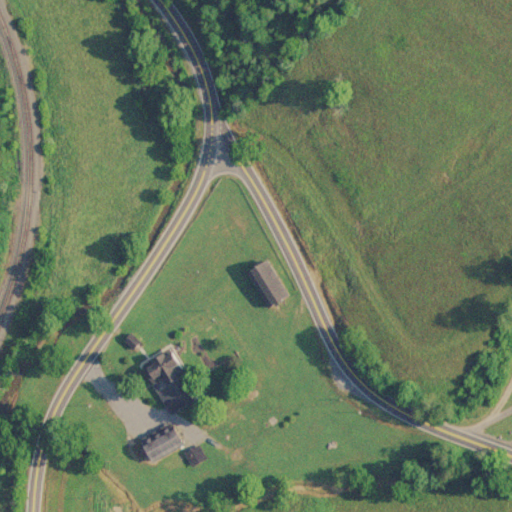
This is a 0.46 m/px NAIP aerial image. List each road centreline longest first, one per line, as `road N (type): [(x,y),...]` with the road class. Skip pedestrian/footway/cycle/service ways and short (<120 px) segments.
road 1 (tertiary): [(37,511),(49,436),(68,389),(183,219),(218,141),(209,70),(163,0)]
road 2 (tertiary): [(511,452),(393,404),(354,370),(272,201),(243,156),(218,141)]
